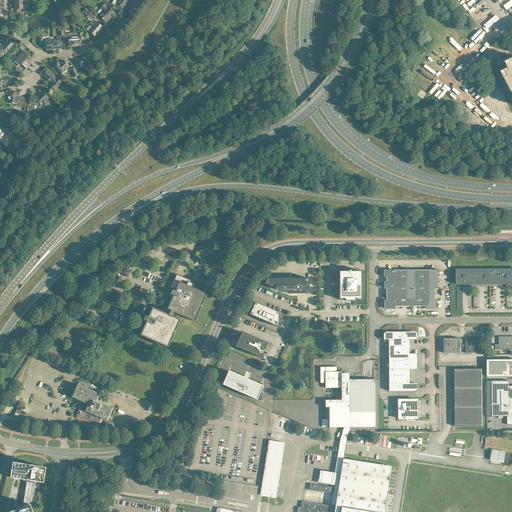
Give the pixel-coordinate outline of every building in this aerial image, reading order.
[(114,0),(115,0),(112,4),(122,10),(128,0),(114,0)] [(16,1),(15,1),(15,5),(14,5),(14,11),(20,11),(20,9),(27,9),(27,4),(26,1),(16,1)] [(114,20),(117,15),(114,13),(115,12),(107,6),(104,4),(100,8),(103,10),(99,16),(106,22),(111,17),(114,20)] [(91,12),(88,16),(91,19),(93,21),(96,17),(91,12)] [(89,31),(95,36),(100,31),(103,28),(97,22),(91,27),(90,26),(88,26),(86,29),(88,32),(89,31)] [(66,34),(65,34),(65,40),(68,40),(68,41),(69,47),(75,46),(74,36),(74,33),(68,33),(66,34)] [(80,36),(74,36),(75,46),(81,46),(81,39),(83,39),(83,33),(80,33),(80,36)] [(45,37),(39,37),(39,45),(43,45),(43,43),(46,43),(46,49),(54,49),(53,40),(49,41),(49,38),(45,38),(45,37)] [(0,46),(0,54),(2,55),(2,53),(5,53),(8,49),(8,50),(13,44),(9,41),(4,46),(3,48),(2,48),(2,47),(0,46)] [(31,59),(23,52),(17,59),(27,68),(29,65),(27,63),(31,59)] [(77,67),(79,74),(84,72),(85,72),(84,67),(88,66),(88,65),(89,65),(90,63),(89,59),(86,60),(86,57),(78,59),(80,67),(77,67)] [(501,72),(511,92),(511,59),(506,62),(506,63),(508,69),(501,72)] [(58,62),(53,68),(59,74),(63,71),(64,72),(66,70),(69,66),(63,60),(60,64),(58,62)] [(1,69),(0,69),(0,84),(2,84),(8,83),(8,77),(2,78),(1,78),(1,74),(1,69)] [(48,70),(43,75),(52,83),(50,85),(53,89),(57,85),(58,86),(62,82),(57,78),(56,79),(48,70)] [(15,91),(6,94),(8,98),(9,98),(10,103),(17,105),(18,105),(18,104),(22,105),(24,98),(17,96),(15,91)] [(47,99),(48,98),(42,92),(37,97),(31,95),(29,103),(29,104),(28,104),(27,109),(27,110),(32,111),(34,104),(40,106),(42,104),(45,106),(49,102),(47,99)] [(16,147),(10,153),(14,157),(20,151),(16,147)] [(511,270),(508,270),(508,269),(470,270),(470,268),(470,269),(464,268),(463,267),(463,270),(457,270),(457,284),(457,283),(466,283),(466,284),(507,284),(506,287),(507,287),(507,285),(511,284),(511,270)] [(356,301),(356,299),(362,299),(361,271),(352,271),(352,270),(349,270),(349,271),(339,271),(339,299),(345,299),(345,301),(356,301)] [(385,270),(385,274),(385,277),(387,277),(387,280),(412,280),(412,270),(385,270)] [(412,280),(437,280),(437,276),(439,276),(439,274),(439,270),(412,270),(412,280)] [(170,301),(167,309),(170,311),(180,315),(192,321),(195,322),(201,307),(200,307),(202,304),(202,305),(207,294),(207,293),(194,288),(196,284),(196,283),(176,274),(170,287),(174,289),(173,290),(172,290),(172,291),(170,294),(173,295),(170,301)] [(265,283),(275,288),(275,290),(280,289),(290,294),(309,294),(309,292),(309,278),(267,279),(265,283)] [(387,289),(387,296),(412,296),(412,280),(387,280),(387,282),(385,282),(385,289),(387,289)] [(412,296),(435,296),(435,288),(437,288),(437,282),(437,280),(412,280),(412,296)] [(412,306),(412,296),(387,296),(387,300),(385,300),(385,302),(385,309),(395,308),(395,307),(412,306)] [(437,300),(435,300),(435,296),(412,296),(412,306),(427,306),(427,308),(437,308),(437,303),(437,302),(437,300)] [(278,326),(278,321),(279,321),(280,322),(283,315),(280,313),(278,312),(254,302),(249,314),(278,327),(278,326)] [(143,327),(139,335),(140,335),(154,342),(167,347),(168,348),(174,333),(173,333),(174,330),(175,331),(180,319),(179,319),(178,319),(180,315),(170,311),(170,312),(169,313),(168,314),(152,307),(150,310),(147,317),(146,316),(145,316),(145,317),(143,320),(146,321),(143,327)] [(260,357),(265,346),(262,345),(263,341),(241,332),(235,346),(260,357)] [(409,369),(416,369),(416,354),(409,354),(409,339),(414,339),(414,337),(415,337),(415,336),(416,336),(416,335),(416,334),(416,333),(415,332),(414,332),(386,332),(385,332),(384,333),(384,334),(383,334),(383,335),(383,339),(384,339),(384,342),(388,342),(389,391),(414,391),(415,391),(415,390),(416,390),(416,389),(417,389),(417,388),(417,387),(416,387),(416,386),(415,386),(414,385),(414,384),(414,383),(409,384),(409,369)] [(500,344),(495,344),(495,350),(511,349),(511,337),(500,338),(500,344)] [(463,347),(463,344),(460,344),(460,338),(444,338),(444,353),(460,353),(460,347),(463,347)] [(466,344),(463,344),(463,347),(466,347),(466,353),(482,353),(482,338),(466,338),(466,344)] [(511,359),(487,359),(487,376),(511,376),(511,359)] [(341,374),(341,372),(337,372),(336,367),(320,367),(320,383),(325,383),(325,388),(341,388),(341,400),(326,400),(326,407),(329,407),(329,427),(376,427),(375,379),(349,380),(349,374),(341,374)] [(455,388),(456,388),(482,388),(482,369),(455,369),(455,370),(456,370),(456,378),(455,378),(455,388)] [(263,386),(249,379),(228,370),(228,372),(227,372),(222,384),(257,400),(257,399),(263,386)] [(509,381),(487,381),(487,416),(499,416),(499,418),(503,418),(503,416),(507,416),(507,425),(511,424),(511,385),(509,386),(509,381)] [(82,403),(80,404),(80,405),(79,406),(79,407),(80,408),(78,412),(76,417),(92,424),(98,426),(102,418),(107,420),(109,417),(113,408),(112,407),(112,408),(96,401),(99,394),(100,392),(100,391),(100,392),(98,391),(79,382),(77,384),(72,397),(83,401),(82,403)] [(482,407),(482,388),(456,388),(457,397),(455,397),(455,407),(457,407),(482,407)] [(398,418),(416,418),(417,418),(417,411),(415,411),(415,407),(417,407),(417,400),(398,400),(398,418)] [(482,426),(482,407),(457,407),(457,416),(455,416),(455,426),(482,426)] [(389,441),(389,435),(379,434),(378,441),(376,440),(375,446),(390,448),(391,442),(389,441)] [(285,442),(269,440),(260,495),(276,498),(285,442)] [(491,461),(505,462),(506,450),(492,449),(491,461)] [(32,511),(31,506),(30,505),(30,504),(33,481),(43,482),(43,481),(44,476),(46,467),(20,463),(21,458),(11,457),(10,461),(9,467),(0,502),(0,511),(32,511)] [(236,511),(235,511),(234,511),(233,511),(221,510),(220,511),(383,511),(391,466),(343,458),(338,486),(337,492),(333,491),(334,487),(310,483),(309,489),(333,493),(333,494),(337,494),(335,507),(302,501),(301,507),(298,507),(296,511),(236,511)]
